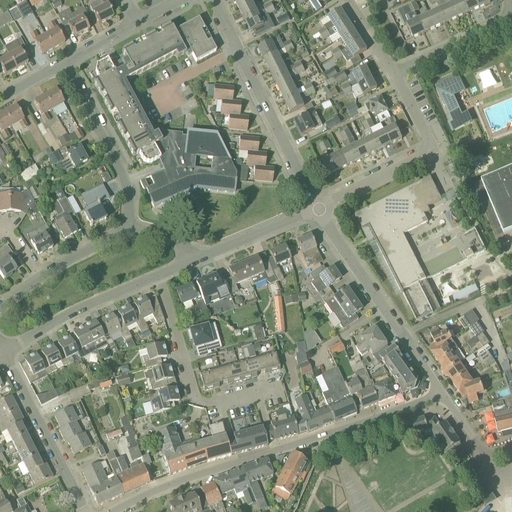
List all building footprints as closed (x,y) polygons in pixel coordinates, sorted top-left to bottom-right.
[(108,4),(105,0),(96,0),(101,8),(93,12),(99,25),(113,18),(111,12),(112,12),(108,4)] [(234,0),(240,11),(254,4),(251,0),(234,0)] [(458,18),(469,13),(462,0),(460,0),(451,4),(458,18)] [(462,0),(469,13),(480,8),(476,0),(462,0)] [(476,0),(480,8),(491,3),(489,0),(476,0)] [(27,2),(17,8),(27,26),(37,20),(27,2)] [(274,8),(271,3),(264,7),(266,12),(274,8)] [(245,22),(259,15),(257,10),(254,4),(240,11),(245,22)] [(447,23),(458,18),(451,4),(440,10),(447,23)] [(418,20),(415,13),(412,5),(403,9),(407,16),(409,15),(412,22),(407,25),(413,39),(425,34),(418,20)] [(9,13),(15,23),(23,18),(17,8),(9,13)] [(259,15),(245,22),(251,33),(265,26),(268,32),(275,29),(269,16),(276,12),(274,8),(266,12),(259,15)] [(318,32),(321,37),(328,33),(334,28),(348,20),(341,9),(328,18),(331,23),(324,27),(325,28),(318,32)] [(71,32),(73,31),(75,37),(89,30),(83,17),(75,21),(69,10),(57,16),(63,28),(68,25),(71,32)] [(436,28),(447,23),(440,10),(429,15),(436,28)] [(12,21),(7,13),(1,16),(5,25),(12,21)] [(277,20),(280,26),(290,21),(287,15),(277,20)] [(418,20),(425,34),(436,28),(429,15),(418,20)] [(182,137),(182,134),(161,132),(153,136),(125,82),(131,79),(175,55),(177,59),(190,52),(196,63),(216,52),(207,35),(204,37),(201,31),(205,29),(199,19),(178,30),(180,32),(175,35),(171,26),(160,32),(162,36),(157,39),(154,35),(144,40),(147,44),(135,50),(133,46),(122,52),(126,60),(112,68),(108,60),(100,64),(99,65),(98,65),(97,66),(96,67),(96,69),(96,70),(96,71),(96,72),(96,74),(96,75),(99,80),(94,83),(101,96),(102,95),(105,100),(103,101),(110,114),(112,113),(118,125),(117,126),(124,139),(125,138),(128,143),(126,144),(133,157),(139,154),(142,159),(142,160),(143,161),(144,162),(145,163),(146,163),(148,164),(149,164),(150,164),(151,163),(153,163),(159,159),(160,163),(158,164),(160,170),(163,169),(164,172),(140,182),(144,191),(146,190),(154,208),(154,207),(193,190),(194,192),(201,191),(201,189),(234,193),(234,194),(237,174),(217,136),(216,136),(215,135),(215,136),(188,133),(187,137),(182,137)] [(354,30),(348,20),(334,28),(338,34),(341,38),(354,30)] [(46,36),(53,49),(65,43),(53,22),(48,24),(52,32),(46,36)] [(361,40),(354,30),(341,38),(348,49),(361,40)] [(42,55),(53,49),(46,36),(39,40),(35,32),(30,34),(42,55)] [(330,37),(328,33),(321,37),(324,41),(330,37)] [(283,44),(275,47),(273,42),(259,49),(264,60),(293,45),(298,43),(296,39),(283,45),(283,44)] [(354,59),(367,51),(361,40),(348,49),(354,59)] [(15,52),(9,56),(17,70),(28,63),(16,42),(11,45),(15,52)] [(264,60),(269,70),(283,64),(280,57),(295,51),(293,45),(264,60)] [(331,53),(334,58),(341,53),(338,48),(331,53)] [(341,53),(334,58),(336,61),(343,57),(341,53)] [(0,66),(5,76),(17,70),(9,56),(0,60),(0,66)] [(294,67),(287,70),(283,64),(269,70),(275,81),(303,67),(301,63),(294,67)] [(275,81),(280,92),(294,85),(291,79),(297,75),(305,72),(303,67),(275,81)] [(353,74),(356,81),(341,88),(344,92),(372,78),(367,67),(353,74)] [(324,83),(325,84),(327,88),(331,85),(336,83),(337,84),(348,78),(344,72),(333,78),(328,81),(324,83)] [(437,87),(440,95),(452,121),(448,122),(452,130),(464,124),(471,122),(466,112),(462,114),(454,95),(464,90),(462,85),(457,73),(437,82),(439,86),(437,87)] [(372,78),(344,92),(346,97),(353,93),(356,100),(378,89),(372,78)] [(294,85),(280,92),(285,103),(314,89),(312,85),(304,88),(297,91),(294,85)] [(213,101),(222,101),(232,102),(234,88),(214,86),(213,101)] [(332,99),(329,91),(327,88),(323,90),(328,101),(332,99)] [(335,88),(329,91),(332,99),(332,98),(338,95),(335,88)] [(305,107),(302,100),(316,94),(315,93),(314,89),(285,103),(291,114),(305,107)] [(56,90),(45,96),(53,110),(64,103),(56,90)] [(461,104),(467,101),(465,95),(459,97),(461,104)] [(46,114),(53,110),(45,96),(34,102),(45,123),(50,121),(46,114)] [(366,106),(359,111),(350,115),(351,119),(360,115),(362,114),(363,115),(371,111),(372,113),(374,112),(376,117),(388,111),(382,97),(370,103),(366,106)] [(241,103),(232,102),(222,101),(220,116),(229,116),(240,116),(241,103)] [(16,106),(5,113),(12,127),(19,123),(23,130),(28,127),(16,106)] [(350,115),(359,111),(356,106),(347,110),(350,115)] [(323,127),(319,119),(316,112),(308,116),(295,122),(302,137),(315,130),(323,127)] [(12,127),(5,113),(0,115),(0,130),(5,140),(10,137),(6,130),(12,127)] [(248,117),(240,116),(229,116),(227,130),(247,132),(248,117)] [(338,118),(326,124),(329,131),(341,124),(338,118)] [(392,127),(385,131),(392,145),(403,139),(392,118),(388,120),(392,127)] [(374,137),(370,130),(367,122),(362,124),(365,130),(367,130),(365,132),(369,140),(363,143),(370,156),(381,150),(374,137)] [(83,137),(79,130),(74,133),(78,140),(83,137)] [(345,133),(359,161),(370,156),(363,143),(361,139),(354,142),(353,138),(350,139),(352,136),(349,131),(345,133)] [(381,150),(392,145),(385,131),(374,137),(381,150)] [(348,167),(359,161),(345,133),(340,135),(343,141),(346,141),(342,143),(346,151),(341,153),(348,167)] [(238,152),(247,153),(258,153),(259,139),(240,137),(238,152)] [(12,154),(6,143),(1,146),(7,157),(12,154)] [(58,170),(67,172),(87,161),(80,147),(68,154),(65,148),(47,158),(52,167),(55,165),(58,170)] [(43,154),(45,158),(52,155),(49,150),(43,154)] [(267,154),(258,153),(247,153),(246,167),(255,168),(265,168),(267,154)] [(337,172),(348,167),(341,153),(330,159),(337,172)] [(330,159),(320,164),(326,178),(337,172),(330,159)] [(23,182),(40,174),(36,165),(19,173),(23,182)] [(241,166),(239,180),(246,181),(248,167),(241,166)] [(274,169),(265,168),(255,168),(253,181),(272,183),(274,169)] [(511,168),(474,185),(497,238),(511,231),(511,168)] [(442,200),(439,194),(431,177),(356,215),(363,230),(369,227),(401,293),(402,293),(417,321),(441,309),(426,280),(486,250),(475,229),(416,258),(404,234),(429,222),(425,214),(430,211),(428,207),(442,200)] [(35,187),(29,191),(34,200),(40,197),(37,190),(35,187)] [(104,188),(88,196),(82,198),(88,209),(83,211),(91,226),(106,218),(99,204),(109,199),(104,188)] [(0,212),(10,213),(9,190),(0,189),(0,212)] [(55,192),(59,200),(65,197),(61,189),(55,192)] [(27,203),(32,206),(34,202),(28,190),(20,194),(20,190),(9,190),(10,213),(21,212),(21,210),(22,210),(27,203)] [(34,202),(32,206),(30,209),(33,216),(40,212),(34,202)] [(77,233),(65,213),(54,219),(57,224),(55,226),(59,233),(61,232),(65,240),(77,233)] [(38,237),(31,242),(39,256),(52,248),(45,234),(50,231),(46,225),(35,231),(38,237)] [(310,260),(313,267),(322,262),(311,236),(296,242),(305,262),(310,260)] [(13,255),(7,246),(0,251),(0,274),(4,279),(5,281),(12,275),(11,274),(17,270),(8,258),(13,255)] [(276,266),(290,260),(284,247),(270,253),(276,266)] [(249,280),(252,286),(274,277),(272,272),(269,263),(260,266),(257,258),(243,264),(249,280)] [(232,278),(224,282),(230,295),(236,293),(234,286),(249,280),(243,264),(229,270),(232,278)] [(274,277),(277,282),(283,280),(279,269),(272,272),(274,277)] [(340,279),(333,269),(319,279),(310,284),(322,300),(332,292),(329,287),(340,279)] [(230,295),(224,282),(222,275),(217,277),(216,276),(214,276),(213,274),(211,273),(208,275),(207,276),(208,279),(196,284),(203,301),(205,306),(218,300),(219,302),(230,297),(230,295)] [(476,284),(453,295),(456,301),(479,290),(476,284)] [(190,286),(177,292),(184,311),(193,308),(191,302),(196,300),(190,286)] [(336,297),(332,292),(322,300),(325,305),(328,303),(335,313),(340,310),(355,300),(348,289),(336,297)] [(278,333),(285,332),(280,292),(274,293),(278,333)] [(157,325),(164,322),(155,296),(146,301),(145,299),(134,304),(135,306),(143,320),(152,315),(157,325)] [(284,298),(286,305),(298,303),(297,296),(284,298)] [(362,310),(355,300),(340,310),(347,320),(339,325),(343,331),(359,320),(355,315),(362,310)] [(207,312),(205,306),(203,301),(196,303),(201,314),(207,312)] [(118,312),(119,315),(126,328),(136,324),(141,334),(148,330),(143,320),(135,306),(130,309),(129,307),(118,312)] [(470,328),(478,322),(479,321),(472,311),(459,320),(466,331),(470,328)] [(105,328),(110,337),(120,332),(128,350),(135,348),(131,339),(132,338),(126,328),(119,315),(114,318),(113,315),(102,321),(105,328)] [(84,328),(93,344),(97,352),(108,346),(108,345),(106,343),(112,340),(110,337),(105,328),(100,331),(95,322),(84,328)] [(478,322),(470,328),(476,338),(483,334),(485,333),(478,322)] [(213,343),(208,326),(188,331),(190,340),(192,339),(195,349),(204,346),(206,353),(222,349),(220,341),(213,343)] [(452,340),(448,331),(446,327),(439,329),(430,333),(435,345),(429,349),(432,354),(446,344),(452,340)] [(87,347),(93,344),(84,328),(73,333),(78,342),(73,345),(77,354),(79,357),(90,352),(87,347)] [(363,343),(360,344),(355,348),(361,358),(367,354),(369,352),(372,356),(384,348),(387,346),(374,328),(360,338),(363,343)] [(305,340),(314,334),(311,330),(305,334),(305,340)] [(256,342),(264,340),(262,334),(255,336),(256,342)] [(483,334),(476,338),(467,344),(471,349),(476,346),(480,351),(490,344),(483,334)] [(62,352),(57,355),(61,363),(63,368),(74,362),(72,357),(77,354),(73,345),(69,338),(58,344),(62,352)] [(439,364),(459,350),(452,340),(446,344),(432,354),(439,364)] [(329,349),(332,356),(344,349),(340,342),(329,349)] [(162,365),(160,359),(167,357),(163,345),(146,350),(148,356),(143,358),(146,369),(162,365)] [(46,361),(41,364),(45,372),(47,376),(58,371),(55,366),(61,363),(57,355),(53,347),(41,352),(46,361)] [(390,374),(391,376),(397,385),(400,392),(402,396),(417,389),(419,384),(400,357),(393,348),(387,352),(384,348),(372,356),(375,360),(369,365),(364,369),(364,370),(369,383),(374,381),(373,379),(379,375),(381,378),(386,376),(390,374)] [(233,349),(224,351),(225,354),(210,359),(212,367),(215,367),(216,371),(221,369),(219,364),(236,360),(233,349)] [(442,372),(444,375),(460,364),(466,360),(459,350),(439,364),(443,369),(442,372)] [(481,364),(492,357),(488,352),(478,359),(481,364)] [(45,372),(41,364),(36,355),(25,361),(29,370),(24,372),(30,385),(41,379),(47,376),(45,372)] [(276,356),(267,358),(271,373),(280,371),(276,356)] [(492,357),(481,364),(485,369),(495,362),(492,357)] [(265,375),(271,373),(267,358),(257,361),(260,373),(264,372),(265,375)] [(108,361),(103,363),(108,379),(115,377),(114,373),(112,374),(108,361)] [(260,373),(257,361),(248,364),(252,379),(257,377),(256,374),(260,373)] [(308,362),(299,366),(302,376),(312,371),(308,362)] [(242,381),(252,379),(248,364),(238,366),(242,381)] [(449,378),(453,383),(467,374),(460,364),(444,375),(446,379),(449,378)] [(233,384),(242,381),(238,366),(229,369),(233,384)] [(149,380),(152,391),(168,387),(167,381),(173,379),(170,367),(152,372),(154,378),(149,380)] [(228,385),(233,384),(229,369),(219,372),(223,384),(227,382),(228,385)] [(322,395),(328,408),(335,423),(357,414),(356,412),(351,400),(352,400),(345,386),(344,383),(338,369),(322,376),(329,392),(322,395)] [(378,405),(369,383),(364,370),(358,373),(360,377),(350,382),(351,384),(345,386),(352,400),(351,400),(356,412),(362,410),(362,411),(378,405)] [(210,374),(214,389),(219,388),(219,385),(223,384),(219,372),(210,374)] [(204,392),(214,389),(210,374),(200,377),(204,392)] [(393,395),(400,392),(397,385),(391,376),(390,374),(386,376),(381,378),(379,375),(373,379),(374,381),(369,383),(378,405),(395,398),(393,395)] [(453,383),(460,394),(474,384),(467,374),(453,383)] [(118,389),(126,386),(123,377),(115,380),(118,389)] [(474,384),(460,394),(463,398),(468,397),(471,405),(486,400),(484,394),(485,394),(481,382),(474,384)] [(110,383),(98,387),(100,391),(111,387),(110,383)] [(54,391),(58,398),(63,395),(59,388),(54,391)] [(154,415),(158,414),(169,411),(167,404),(179,401),(176,389),(158,394),(160,399),(150,403),(154,415)] [(45,395),(49,403),(58,398),(54,391),(54,390),(45,395)] [(305,397),(309,404),(319,429),(335,423),(328,408),(316,413),(314,408),(316,407),(310,393),(305,395),(305,397)] [(0,417),(0,418),(18,409),(11,396),(0,401),(0,417)] [(301,419),(294,422),(298,435),(307,433),(308,434),(319,429),(309,404),(305,397),(294,401),(297,409),(301,419)] [(511,430),(511,405),(504,408),(503,404),(493,406),(495,415),(494,415),(498,433),(511,430)] [(78,422),(75,417),(71,408),(54,416),(61,429),(76,422),(78,422)] [(25,422),(18,409),(0,418),(7,431),(21,424),(25,422)] [(298,436),(298,435),(294,422),(293,417),(286,419),(283,411),(279,412),(287,439),(298,436)] [(212,439),(201,443),(207,463),(235,456),(267,447),(267,444),(271,442),(275,441),(275,442),(287,439),(279,412),(275,413),(277,422),(270,424),(271,427),(267,429),(263,430),(262,428),(233,436),(235,443),(231,444),(228,445),(222,424),(209,427),(212,439)] [(249,430),(261,426),(257,413),(245,416),(249,430)] [(137,447),(136,442),(128,418),(120,420),(123,428),(124,432),(127,431),(131,443),(129,444),(130,448),(128,448),(132,462),(141,458),(137,447)] [(450,456),(459,450),(463,448),(461,444),(455,435),(452,430),(446,422),(441,426),(435,418),(426,421),(425,418),(405,424),(409,438),(425,433),(426,437),(428,436),(429,436),(430,436),(438,447),(441,445),(448,453),(450,456)] [(65,444),(68,443),(82,435),(76,422),(61,429),(59,430),(65,444)] [(27,435),(21,424),(7,431),(12,442),(27,435)] [(189,442),(188,442),(180,445),(174,428),(164,432),(171,449),(174,447),(176,453),(179,452),(186,471),(207,463),(201,443),(193,446),(192,444),(190,442),(189,442)] [(106,441),(121,436),(119,432),(105,436),(106,441)] [(164,457),(176,453),(174,447),(171,449),(164,432),(156,435),(164,457)] [(84,434),(82,435),(68,443),(74,455),(91,447),(84,434)] [(12,442),(18,452),(32,445),(27,435),(12,442)] [(37,456),(32,445),(18,452),(23,463),(37,456)] [(179,452),(176,453),(164,457),(170,476),(186,471),(179,452)] [(293,452),(283,472),(299,480),(308,462),(293,452)] [(43,466),(37,456),(23,463),(29,474),(43,466)] [(110,466),(116,479),(124,495),(137,489),(129,472),(128,472),(122,458),(116,461),(117,463),(110,466)] [(243,469),(256,502),(263,499),(256,482),(273,476),(267,460),(243,469)] [(98,507),(124,495),(116,479),(108,482),(99,463),(82,471),(98,507)] [(43,466),(29,474),(35,487),(53,478),(46,465),(43,466)] [(137,489),(150,483),(142,467),(129,472),(137,489)] [(228,475),(236,496),(243,493),(249,507),(256,504),(256,502),(243,469),(228,475)] [(288,502),(299,480),(283,472),(272,494),(288,502)] [(214,483),(213,484),(219,497),(226,494),(228,499),(235,496),(236,496),(228,475),(213,481),(214,483)] [(219,497),(213,484),(201,490),(211,511),(223,506),(219,497)] [(476,489),(486,504),(487,505),(495,500),(483,484),(476,489)] [(12,511),(6,500),(0,488),(0,511),(12,511)] [(201,511),(202,511),(195,495),(192,496),(191,495),(169,505),(171,511),(201,511)]
